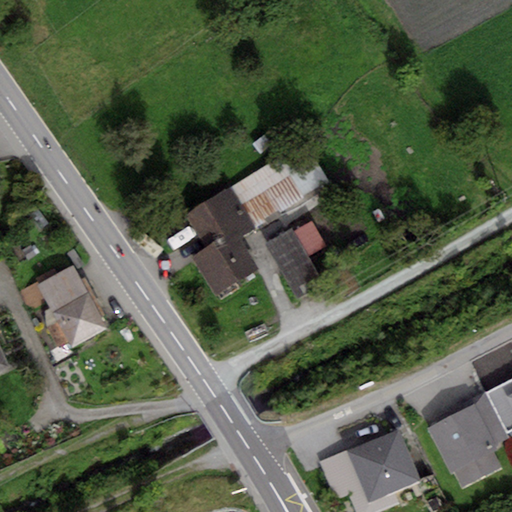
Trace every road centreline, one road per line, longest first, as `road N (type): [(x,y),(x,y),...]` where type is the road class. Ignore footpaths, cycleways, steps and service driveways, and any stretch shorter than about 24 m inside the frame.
road 1 (primary): [(0,90),(250,456)]
road 2 (track): [(207,384),(511,214)]
road 3 (residential): [(250,456),(511,330)]
road 4 (track): [(244,446),(86,511)]
